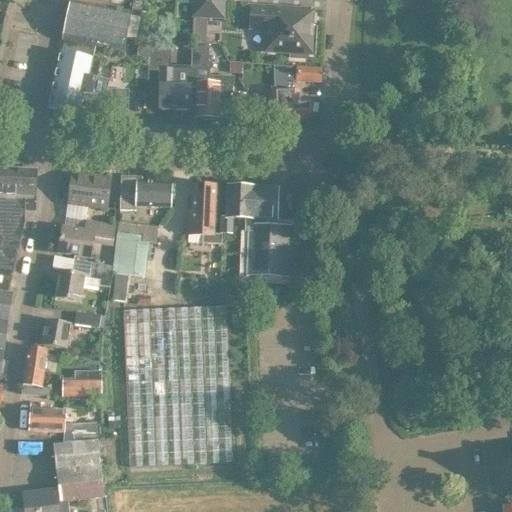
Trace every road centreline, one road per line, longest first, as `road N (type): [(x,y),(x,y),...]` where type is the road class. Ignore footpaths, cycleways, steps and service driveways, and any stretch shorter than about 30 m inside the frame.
road 1 (residential): [(48,141),(323,155)]
road 2 (residential): [(48,141),(0,412)]
road 3 (unclassified): [(323,155),(338,0)]
road 4 (residential): [(23,140),(54,0)]
